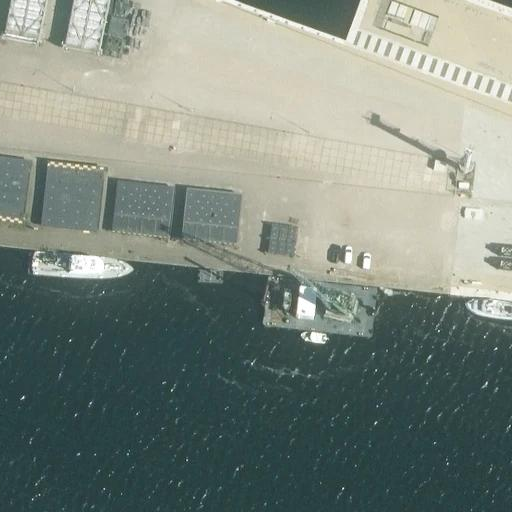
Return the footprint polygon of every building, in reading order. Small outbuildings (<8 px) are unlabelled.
[(11,0),(3,35),(38,43),(47,0),(11,0)] [(74,0),(64,45),(98,53),(110,0),(74,0)] [(369,95),(359,120),(382,129),(392,104),(369,95)] [(0,156),(0,214),(22,217),(30,161),(0,156)] [(166,238),(174,188),(118,180),(111,229),(166,238)] [(186,189),(182,239),(233,243),(237,193),(186,189)] [(408,232),(404,269),(432,271),(435,234),(408,232)]
